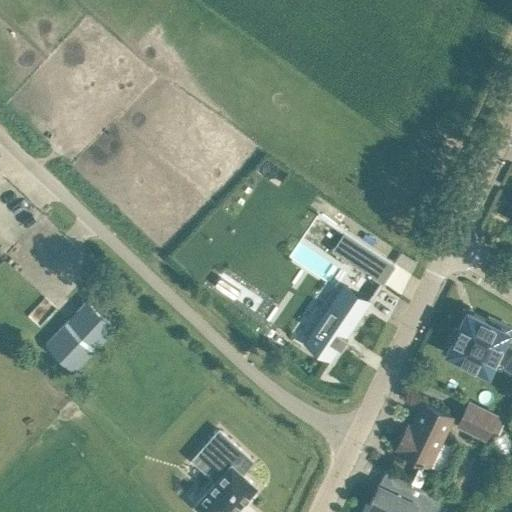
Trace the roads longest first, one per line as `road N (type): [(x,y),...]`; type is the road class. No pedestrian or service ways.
road 1 (unclassified): [(364,439),(302,420),(0,131)]
road 2 (unclassified): [(364,439),(453,249)]
road 3 (unclassified): [(453,249),(511,123)]
